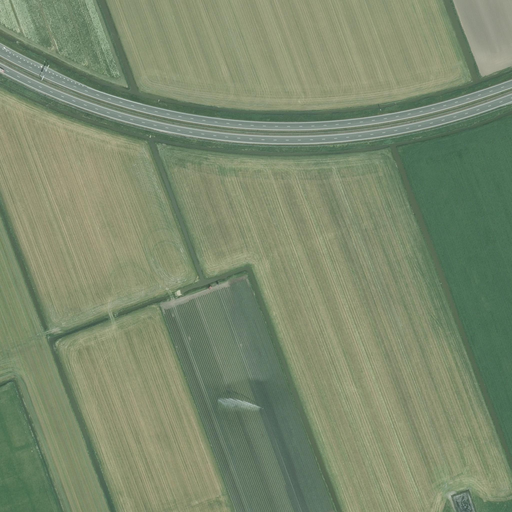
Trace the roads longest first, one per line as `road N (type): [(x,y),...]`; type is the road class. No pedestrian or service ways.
road 1 (trunk): [(511,84),(359,122),(235,124),(112,100),(0,50)]
road 2 (trunk): [(0,66),(99,110),(254,139),(372,134),(511,97)]
